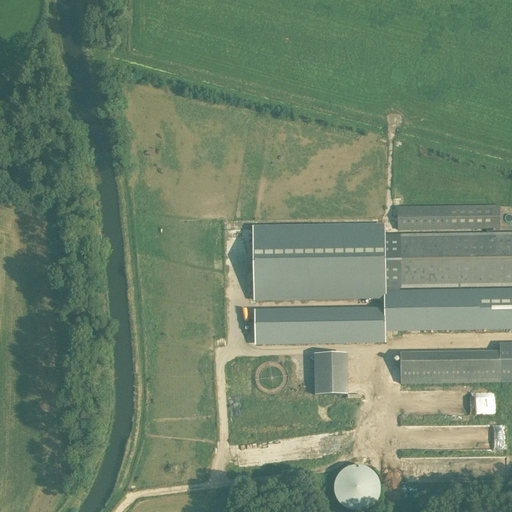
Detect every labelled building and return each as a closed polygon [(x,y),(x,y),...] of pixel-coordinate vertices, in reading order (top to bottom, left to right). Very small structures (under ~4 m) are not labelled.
[(382,290),(399,289),(511,286),(511,234),(494,234),(493,234),(493,232),(500,232),(500,229),(500,206),(397,207),(398,208),(398,217),(398,231),(487,230),(487,234),(398,236),(385,236),(385,224),(256,227),(252,227),(254,303),(256,303),(383,301),(382,290)] [(385,338),(385,330),(400,330),(400,331),(511,328),(511,291),(384,294),(384,306),(252,308),(253,340),(385,338)] [(400,355),(400,385),(511,383),(511,343),(500,344),(500,353),(400,355)] [(352,394),(351,352),(316,353),(318,395),(352,394)] [(272,395),(289,395),(290,362),(273,362),(272,395)] [(333,435),(333,441),(353,443),(353,437),(333,435)] [(400,461),(400,479),(436,478),(436,466),(422,467),(422,460),(400,461)] [(373,473),(371,471),(368,469),(364,468),(361,467),(358,467),(356,467),(353,467),(350,468),(346,470),(343,471),(342,473),(340,475),(338,478),(337,480),(335,484),(335,487),(335,490),(335,493),(336,495),(337,498),(338,500),(339,503),(342,506),(346,509),(349,511),(352,511),(356,511),(357,511),(360,511),(363,511),(365,511),(368,509),(370,508),(373,506),(374,504),(376,502),(378,500),(379,497),(379,494),(380,490),(380,487),(380,484),(379,482),(378,479),(376,477),(375,475),(373,473)]
